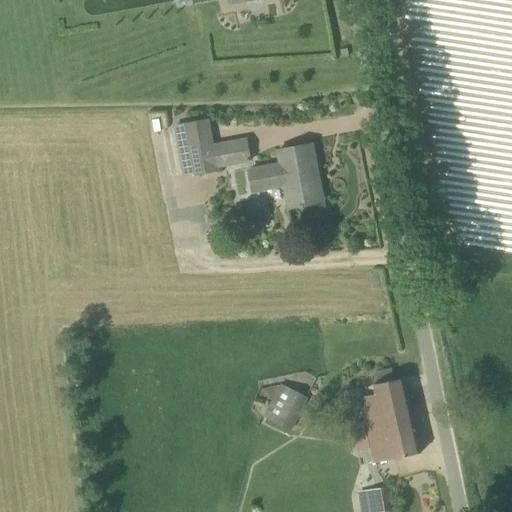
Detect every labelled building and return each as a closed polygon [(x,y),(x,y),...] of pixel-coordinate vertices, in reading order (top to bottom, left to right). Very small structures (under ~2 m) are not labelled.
[(342,57),(349,56),(348,48),(340,49),(342,57)] [(213,146),(208,120),(162,129),(172,177),(178,175),(178,176),(193,172),(194,176),(219,171),(219,168),(251,161),(246,139),(213,146)] [(320,202),(314,172),(317,171),(312,144),(278,151),(281,166),(251,172),(255,191),(285,185),(290,208),(300,206),(300,209),(305,208),(304,205),(320,202)] [(375,463),(421,453),(404,378),(375,385),(377,394),(361,398),(375,463)] [(292,431),(309,398),(281,384),(265,417),(292,431)] [(361,511),(380,511),(390,511),(386,487),(358,492),(361,511)]
